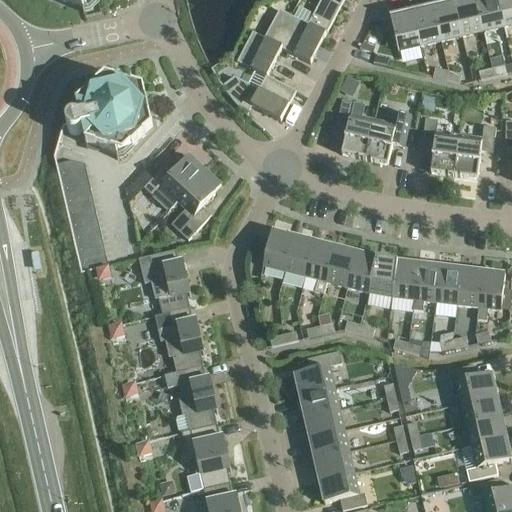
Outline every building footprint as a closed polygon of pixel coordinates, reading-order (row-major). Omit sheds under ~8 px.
[(50,0),(51,0),(82,10),(83,16),(85,16),(83,8),(85,2),(94,0),(98,4),(102,0),(50,0)] [(281,52),(282,52),(310,67),(341,9),(324,0),(322,0),(313,17),(316,18),(310,29),(297,22),(281,52)] [(474,0),(454,5),(462,40),(483,35),(474,0)] [(497,0),(474,0),(483,35),(486,46),(508,41),(505,30),(504,30),(497,0)] [(511,0),(497,0),(504,30),(505,30),(511,28),(511,0)] [(454,5),(433,10),(441,45),(462,40),(454,5)] [(433,10),(412,15),(420,50),(441,45),(433,10)] [(237,65),(266,80),(266,81),(267,79),(267,80),(282,52),(281,52),(297,22),(279,13),(270,31),(272,32),(266,43),(253,35),(237,65)] [(420,50),(412,15),(390,20),(398,55),(420,50)] [(363,47),(360,52),(373,55),(375,50),(363,47)] [(374,67),(387,70),(389,61),(376,58),(374,67)] [(511,66),(492,72),(494,81),(511,76),(511,66)] [(433,81),(446,84),(448,74),(435,71),(433,81)] [(494,81),(492,72),(478,75),(481,84),(494,81)] [(448,74),(446,84),(459,87),(461,77),(448,74)] [(132,151),(152,131),(143,92),(116,84),(115,90),(106,92),(101,87),(99,79),(98,80),(99,86),(76,108),(79,121),(77,120),(75,120),(73,120),(71,121),(70,121),(69,123),(68,124),(67,125),(67,126),(66,127),(66,128),(66,129),(66,130),(67,131),(67,133),(68,134),(69,135),(70,136),(71,136),(72,137),(73,137),(74,138),(76,137),(78,137),(79,137),(80,136),(81,136),(82,134),(85,147),(116,156),(117,163),(119,163),(117,155),(119,149),(128,147),(132,151)] [(266,81),(266,80),(259,93),(235,81),(222,90),(234,105),(247,119),(252,110),(280,125),(296,95),(267,80),(267,79),(266,81)] [(342,158),(365,163),(374,123),(361,120),(363,108),(342,103),(336,128),(348,131),(342,158)] [(374,123),(365,163),(388,169),(394,141),(406,144),(411,120),(399,117),(396,129),(374,123)] [(431,176),(454,179),(459,139),(436,136),(438,124),(426,122),(422,147),(434,149),(431,176)] [(459,139),(454,179),(477,183),(481,155),(493,156),(496,131),(484,130),(482,142),(459,139)] [(168,197),(177,206),(205,175),(188,160),(187,161),(188,161),(170,181),(161,172),(144,191),(160,206),(168,197)] [(56,167),(60,186),(88,180),(85,167),(72,163),(56,167)] [(222,191),(205,175),(177,206),(185,213),(171,228),(188,244),(211,219),(203,211),(221,191),(221,192),(222,191)] [(60,186),(63,199),(90,193),(88,180),(60,186)] [(63,199),(66,212),(93,206),(90,193),(63,199)] [(66,212),(69,225),(96,218),(93,206),(66,212)] [(69,225),(72,237),(99,231),(96,218),(69,225)] [(72,237),(75,250),(102,244),(99,231),(72,237)] [(263,270),(285,275),(294,240),(272,235),(263,270)] [(285,275),(306,281),(315,246),(294,240),(285,275)] [(75,250),(78,263),(105,257),(102,244),(75,250)] [(324,298),(327,286),(336,251),(315,246),(306,281),(317,284),(314,295),(324,298)] [(327,286),(348,292),(357,257),(336,251),(327,286)] [(138,262),(144,287),(152,286),(156,302),(159,302),(163,318),(169,317),(190,312),(186,296),(190,295),(183,264),(179,265),(177,253),(138,262)] [(105,257),(78,263),(81,276),(87,274),(96,272),(108,269),(105,257)] [(348,292),(369,297),(378,262),(357,257),(348,292)] [(369,297),(392,301),(396,265),(378,262),(369,297)] [(392,301),(414,304),(418,268),(396,265),(392,301)] [(414,304),(436,306),(440,271),(418,268),(414,304)] [(108,269),(96,272),(100,289),(112,286),(108,269)] [(436,306),(457,309),(461,273),(440,271),(436,306)] [(457,309),(478,312),(483,276),(461,273),(457,309)] [(483,276),(478,312),(477,324),(486,325),(487,313),(501,314),(501,312),(511,313),(511,294),(503,293),(505,278),(483,276)] [(203,353),(196,323),(193,324),(190,312),(169,317),(172,328),(157,332),(161,345),(165,344),(169,361),(173,360),(177,377),(204,370),(200,354),(203,353)] [(345,334),(358,337),(360,328),(347,325),(345,334)] [(333,327),(320,330),(322,339),(335,336),(333,327)] [(113,348),(125,345),(121,328),(109,331),(113,348)] [(360,328),(358,337),(372,341),(375,332),(360,328)] [(322,339),(320,330),(306,333),(309,342),(322,339)] [(296,335),(283,338),(285,348),(298,344),(296,335)] [(475,338),(477,347),(491,344),(489,335),(475,338)] [(285,348),(283,338),(269,342),(272,351),(285,348)] [(466,340),(453,343),(455,353),(468,349),(466,340)] [(393,352),(406,356),(409,346),(395,343),(393,352)] [(455,353),(453,343),(439,346),(442,356),(455,353)] [(409,346),(406,356),(419,359),(422,350),(409,346)] [(294,377),(300,401),(335,392),(330,371),(342,368),(339,356),(308,363),(310,375),(296,378),(296,377),(294,377)] [(456,386),(461,408),(497,400),(491,376),(490,377),(490,378),(476,381),(473,369),(448,375),(451,387),(456,386)] [(181,436),(182,437),(190,435),(217,429),(213,412),(217,412),(210,381),(206,382),(204,370),(177,377),(182,401),(178,402),(183,419),(177,421),(176,424),(178,433),(181,436)] [(127,406),(139,403),(135,386),(123,389),(127,406)] [(384,390),(387,403),(396,401),(393,387),(384,390)] [(407,391),(399,393),(402,405),(410,403),(407,391)] [(300,401),(305,422),(340,413),(335,392),(300,401)] [(461,408),(466,429),(501,421),(497,400),(461,408)] [(396,401),(387,403),(390,416),(399,414),(396,401)] [(305,422),(309,443),(345,434),(340,413),(305,422)] [(466,429),(471,450),(506,442),(501,421),(466,429)] [(407,428),(410,441),(419,439),(416,426),(407,428)] [(191,497),(204,494),(231,487),(227,471),(231,470),(223,440),(220,441),(217,429),(190,435),(182,437),(188,462),(192,461),(196,478),(187,480),(191,497)] [(393,431),(396,445),(405,443),(402,429),(393,431)] [(309,443),(314,464),(349,456),(345,434),(309,443)] [(419,439),(410,441),(413,455),(422,452),(419,439)] [(506,442),(471,450),(476,471),(466,474),(469,486),(498,479),(496,467),(510,464),(510,465),(511,465),(506,442)] [(405,443),(396,445),(399,458),(408,456),(405,443)] [(140,465),(153,462),(149,445),(136,448),(140,465)] [(314,464),(319,485),(354,477),(349,456),(314,464)] [(354,477),(319,485),(325,508),(326,508),(326,507),(340,503),(341,511),(355,511),(367,509),(364,497),(359,498),(354,477)] [(457,477),(442,481),(444,491),(460,487),(457,477)] [(483,499),(485,511),(511,511),(511,492),(502,495),(499,483),(470,490),(473,502),(483,499)] [(176,497),(172,484),(160,487),(163,500),(176,497)] [(231,487),(204,494),(207,505),(206,506),(207,511),(240,511),(237,498),(233,499),(231,487)] [(150,511),(164,511),(162,503),(150,506),(150,511)]
